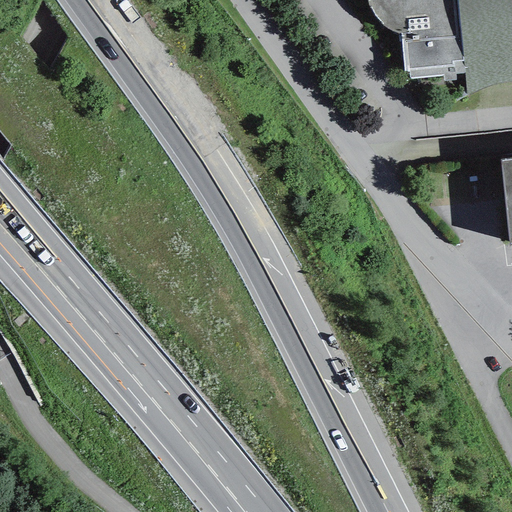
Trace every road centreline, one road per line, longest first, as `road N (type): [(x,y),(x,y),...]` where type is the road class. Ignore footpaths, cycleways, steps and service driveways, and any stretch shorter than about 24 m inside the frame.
road 1 (motorway): [(386,511),(248,238),(86,0)]
road 2 (motorway): [(0,242),(229,511)]
road 3 (residential): [(439,289),(417,241),(250,0)]
road 4 (motorway): [(133,353),(266,511)]
road 5 (motorway): [(0,197),(133,353)]
road 6 (motorway): [(133,353),(231,511)]
road 7 (residential): [(439,289),(511,441)]
road 8 (unclassified): [(53,0),(0,113)]
